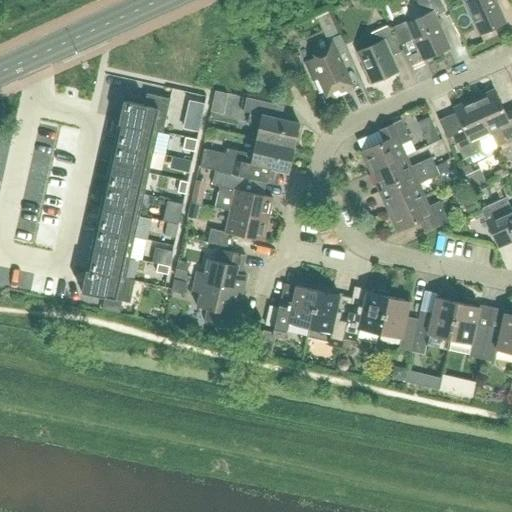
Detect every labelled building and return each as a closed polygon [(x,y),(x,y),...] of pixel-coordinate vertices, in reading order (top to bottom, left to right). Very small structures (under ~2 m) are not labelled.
[(416,0),(424,16),(410,22),(409,21),(393,28),(405,55),(420,48),(425,60),(449,49),(435,17),(446,12),(440,0),(416,0)] [(494,0),(465,0),(481,35),(505,24),(494,0)] [(390,57),(401,52),(390,26),(370,35),(374,45),(359,51),(373,83),(397,73),(390,57)] [(341,71),(354,65),(341,35),(327,41),(325,36),(308,44),(315,58),(304,63),(319,95),(329,90),(334,101),(351,93),(341,71)] [(495,90),(475,99),(495,145),(496,145),(511,137),(511,110),(505,113),(495,90)] [(158,131),(157,132),(162,133),(170,99),(147,93),(144,105),(123,101),(118,122),(158,131)] [(257,140),(294,148),(300,124),(273,118),(276,104),(247,98),(244,112),(251,113),(248,123),(260,126),(257,140)] [(495,145),(475,99),(454,108),(465,131),(454,136),(464,159),(469,157),(472,164),(499,152),(496,145),(495,145)] [(370,172),(407,156),(402,145),(412,140),(402,120),(380,131),(385,142),(361,152),(370,172)] [(153,152),(157,132),(158,131),(118,122),(114,144),(153,152)] [(197,140),(185,137),(183,149),(194,151),(197,140)] [(216,171),(259,180),(275,184),(278,170),(289,173),(294,148),(257,140),(254,153),(227,147),(226,152),(204,148),(200,167),(216,171)] [(109,165),(148,173),(153,152),(114,144),(109,165)] [(412,167),(407,156),(370,172),(379,192),(436,166),(432,158),(412,167)] [(109,165),(104,186),(144,194),(148,173),(109,165)] [(379,192),(388,212),(425,195),(420,184),(440,175),(436,166),(379,192)] [(231,211),(268,219),(273,198),(255,194),(259,180),(216,171),(213,185),(220,186),(215,206),(231,210),(231,211)] [(188,182),(180,180),(177,192),(185,194),(188,182)] [(139,215),(144,194),(104,186),(100,207),(139,215)] [(425,195),(388,212),(397,232),(421,221),(426,232),(448,222),(439,202),(430,207),(425,195)] [(497,245),(511,238),(511,209),(511,210),(506,198),(481,210),(497,245)] [(139,215),(100,207),(95,228),(134,237),(139,215)] [(268,219),(231,211),(226,232),(211,229),(208,243),(232,248),(235,234),(263,241),(268,219)] [(90,249),(130,258),(134,237),(95,228),(90,249)] [(90,249),(86,270),(125,278),(130,258),(90,249)] [(198,272),(195,281),(244,292),(247,276),(236,274),(238,267),(243,268),(246,255),(221,250),(219,261),(208,259),(205,273),(198,272)] [(156,271),(168,274),(171,259),(160,256),(156,271)] [(130,303),(135,280),(125,278),(86,270),(81,292),(104,297),(102,309),(119,313),(122,301),(130,303)] [(244,292),(195,281),(193,291),(201,293),(196,307),(208,310),(205,321),(230,327),(233,314),(228,313),(229,306),(240,309),(244,292)] [(275,327),(273,336),(285,339),(288,328),(307,332),(308,328),(310,328),(318,291),(297,286),(293,302),(281,299),(279,308),(275,327)] [(380,334),(388,297),(383,296),(384,292),(372,289),(371,293),(367,292),(362,313),(350,310),(351,305),(348,319),(342,348),(343,348),(345,347),(347,347),(348,346),(350,345),(351,343),(352,342),(353,341),(356,341),(359,329),(380,334)] [(340,296),(318,291),(310,328),(331,333),(329,345),(342,348),(348,319),(336,317),(340,296)] [(410,302),(388,297),(380,334),(401,339),(399,351),(412,353),(412,352),(418,325),(405,322),(410,302)] [(450,340),(459,303),(437,298),(432,318),(420,316),(421,310),(418,325),(412,352),(424,355),(429,335),(450,340)] [(480,307),(459,303),(450,340),(471,345),(469,356),(481,359),(488,331),(476,328),(480,307)] [(270,306),(266,325),(275,327),(279,308),(270,306)] [(488,331),(481,359),(494,362),(496,350),(511,353),(511,314),(505,313),(500,334),(488,331)]
